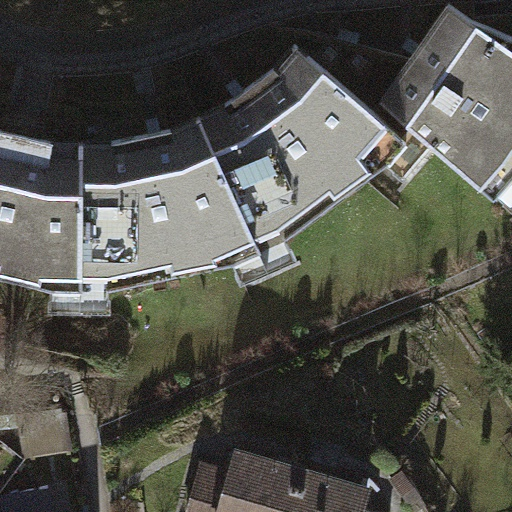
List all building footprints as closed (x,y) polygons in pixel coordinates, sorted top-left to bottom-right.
[(447,6),(383,102),(490,199),(511,174),(511,33),(460,15),(462,5),(447,6)] [(222,100),(196,116),(260,251),(287,238),(405,136),(311,56),(287,81),(275,66),(222,100)] [(111,139),(81,139),(77,286),(111,286),(224,265),(260,251),(196,116),(164,129),(111,139)] [(0,127),(0,276),(46,286),(77,286),(81,139),(42,138),(14,131),(0,127)] [(231,453),(226,473),(215,511),(288,511),(299,471),(231,453)] [(183,511),(215,511),(226,473),(196,465),(183,511)] [(288,511),(358,511),(359,511),(365,488),(299,471),(288,511)]
